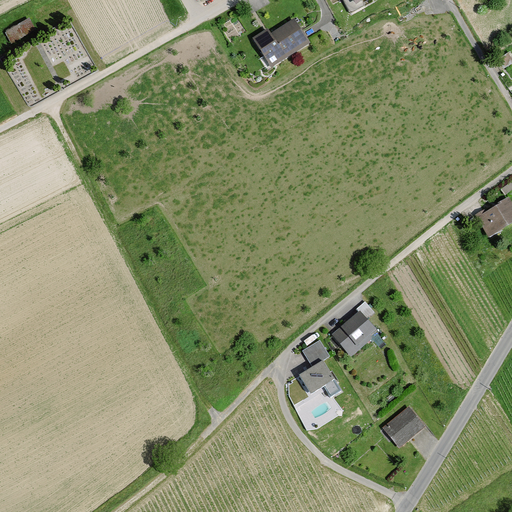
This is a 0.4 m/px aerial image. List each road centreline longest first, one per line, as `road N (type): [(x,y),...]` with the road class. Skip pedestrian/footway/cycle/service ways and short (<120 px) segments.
road 1 (unclassified): [(408,503),(326,462),(296,432),(281,397),(281,358),(511,169)]
road 2 (unclassified): [(231,0),(31,112)]
road 3 (tertiary): [(511,330),(408,503)]
